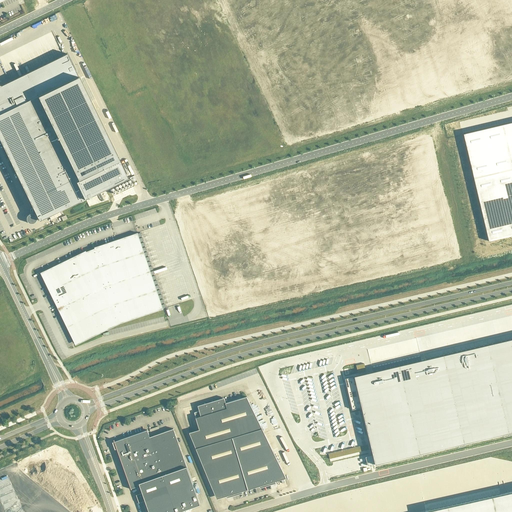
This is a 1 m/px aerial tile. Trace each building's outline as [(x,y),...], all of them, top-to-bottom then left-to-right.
[(511,0),(419,0),(462,87),(511,71),(511,0)] [(127,178),(67,54),(1,86),(0,85),(0,140),(39,221),(56,213),(127,178)] [(511,122),(511,123),(464,134),(489,242),(511,236),(511,122)] [(313,177),(203,209),(227,289),(251,282),(253,277),(258,280),(260,275),(264,278),(267,273),(271,276),(274,271),(278,274),(281,269),(285,272),(287,267),(292,270),(294,265),(299,268),(301,263),(305,266),(308,261),(312,264),(315,259),(319,262),(322,257),(326,260),(328,255),(333,258),(335,253),(313,177)] [(163,309),(137,233),(94,248),(95,248),(86,252),(86,251),(40,273),(54,300),(76,345),(120,324),(163,309)] [(365,374),(345,379),(352,410),(362,408),(375,465),(511,432),(511,339),(366,373),(364,363),(356,365),(358,373),(365,372),(365,374)] [(199,430),(189,433),(200,458),(230,449),(267,438),(247,397),(241,398),(226,403),(224,398),(198,406),(199,411),(194,413),(199,430)] [(114,442),(112,442),(115,450),(117,449),(131,490),(132,490),(131,489),(138,486),(138,484),(139,484),(142,493),(136,495),(139,503),(143,502),(145,501),(149,511),(178,511),(200,505),(173,429),(150,437),(147,430),(115,442),(114,440),(114,442)] [(267,438),(230,449),(247,490),(259,486),(260,488),(276,483),(275,482),(286,478),(284,474),(267,438)] [(230,449),(200,458),(215,494),(217,499),(226,496),(226,498),(242,493),(242,492),(247,490),(230,449)] [(46,458),(22,469),(73,511),(87,511),(76,485),(66,477),(68,475),(46,458)] [(511,511),(511,491),(506,493),(501,494),(492,496),(425,511),(511,511)]
